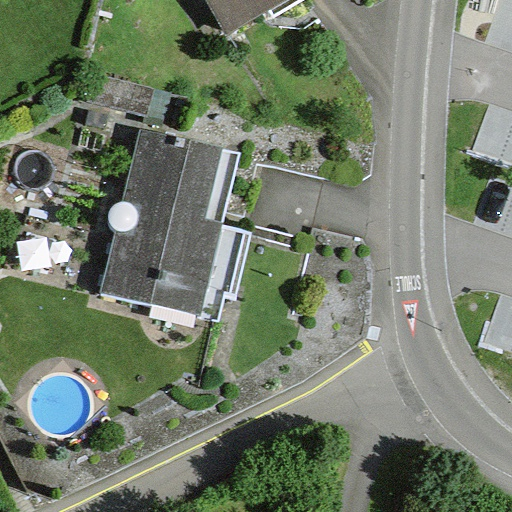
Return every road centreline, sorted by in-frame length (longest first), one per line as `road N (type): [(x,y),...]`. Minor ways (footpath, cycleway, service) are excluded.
road 1 (residential): [(417,0),(405,215),(412,316),(424,359)]
road 2 (residential): [(123,511),(424,359)]
road 3 (residential): [(424,359),(460,410),(511,456)]
